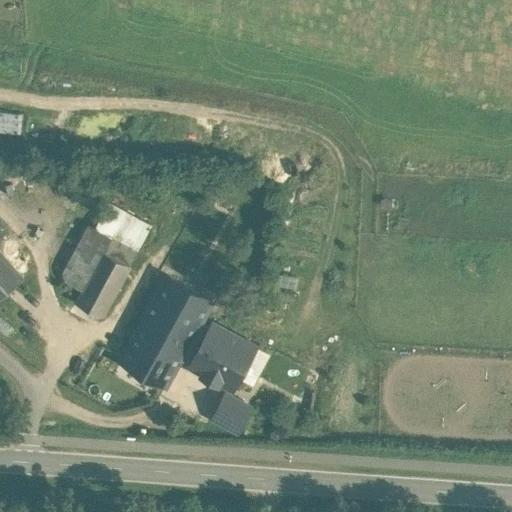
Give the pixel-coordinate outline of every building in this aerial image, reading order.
[(0,128),(18,129),(19,109),(0,108),(0,128)] [(57,275),(67,281),(94,228),(134,249),(148,221),(97,195),(57,275)] [(134,249),(94,228),(67,281),(82,288),(75,302),(101,315),(129,263),(134,249)] [(0,295),(22,277),(0,250),(0,295)] [(169,275),(123,359),(165,381),(211,299),(169,275)] [(14,329),(0,317),(0,330),(7,337),(14,329)] [(213,318),(187,367),(233,392),(260,343),(213,318)] [(225,390),(209,419),(238,435),(254,405),(225,390)]
